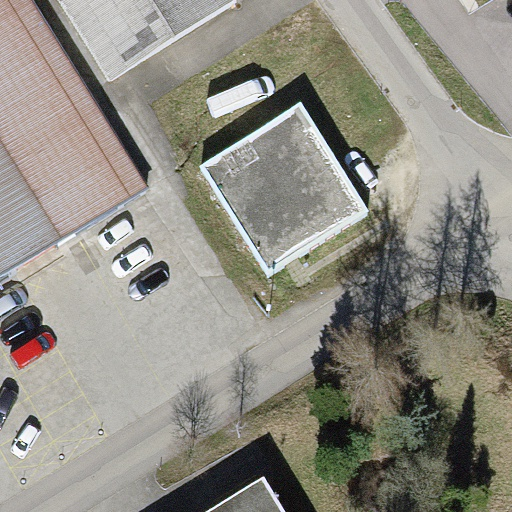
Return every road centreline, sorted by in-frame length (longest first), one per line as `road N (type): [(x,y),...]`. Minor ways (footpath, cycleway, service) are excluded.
road 1 (residential): [(44,511),(504,212)]
road 2 (residential): [(504,212),(355,0)]
